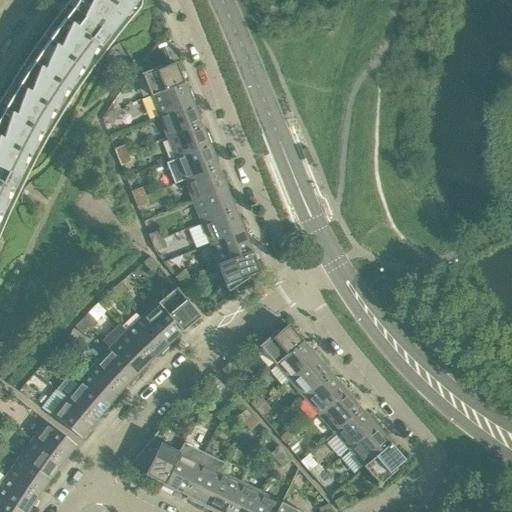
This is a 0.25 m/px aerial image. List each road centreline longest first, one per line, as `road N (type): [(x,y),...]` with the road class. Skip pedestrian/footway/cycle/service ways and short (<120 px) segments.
road 1 (residential): [(362,511),(423,482),(436,460),(295,282)]
road 2 (residential): [(295,282),(181,0)]
road 3 (residential): [(295,282),(170,384),(86,482)]
road 4 (residential): [(334,262),(221,0)]
road 5 (residential): [(511,445),(461,414),(372,327),(334,262)]
